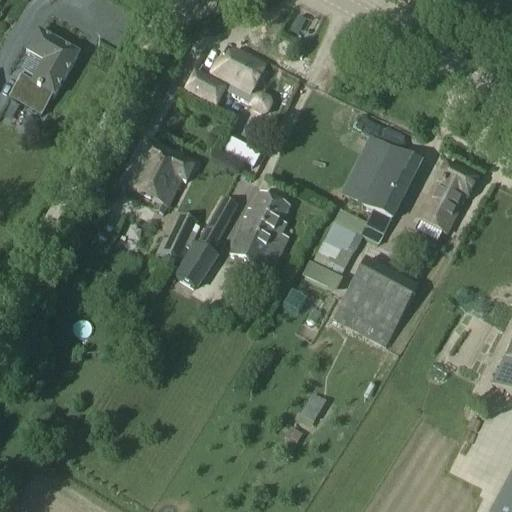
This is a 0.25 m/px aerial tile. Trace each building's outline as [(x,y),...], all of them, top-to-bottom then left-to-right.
[(313,27),(297,19),(290,33),(301,38),(299,42),(304,44),(313,27)] [(53,101),(77,59),(37,36),(25,56),(43,66),(34,82),(23,75),(19,81),(8,100),(40,119),(51,100),(53,101)] [(210,88),(225,96),(239,104),(239,103),(250,109),(251,115),(260,121),(266,118),(271,108),(270,103),(260,98),(255,100),(254,101),(249,98),(264,70),(234,54),(226,68),(217,63),(209,79),(213,81),(210,88)] [(225,96),(210,88),(194,79),(183,98),(215,115),(225,96)] [(421,167),(367,141),(339,199),(372,216),(365,231),(383,240),(390,225),(392,226),(421,167)] [(148,149),(127,192),(168,212),(180,185),(184,187),(192,170),(148,149)] [(416,223),(446,238),(462,209),(461,208),(465,201),(466,201),(476,184),(445,167),(435,186),(436,186),(433,193),(432,192),(416,223)] [(288,212),(259,198),(230,260),(269,279),(282,252),(275,248),(284,229),(280,228),(288,212)] [(198,248),(212,256),(237,212),(222,204),(198,248)] [(179,217),(167,242),(165,241),(156,258),(178,269),(187,252),(189,253),(199,232),(195,230),(197,226),(179,217)] [(218,262),(194,247),(173,280),(196,295),(218,262)] [(386,352),(418,291),(365,263),(333,324),(386,352)] [(302,282),(339,297),(345,281),(308,267),(302,282)] [(511,344),(504,360),(490,387),(511,398),(511,344)] [(312,423),(323,405),(314,399),(302,418),(312,423)] [(511,511),(511,477),(493,511),(511,511)]
